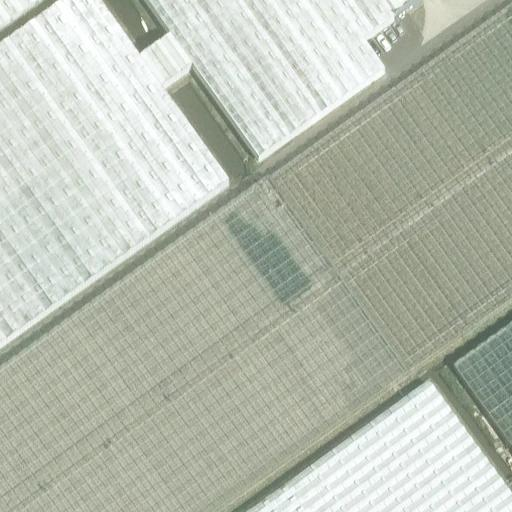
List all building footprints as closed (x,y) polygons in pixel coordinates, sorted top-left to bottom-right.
[(160,92),(176,81),(155,54),(140,65),(94,0),(80,0),(0,55),(0,350),(228,187),(160,92)] [(0,0),(0,33),(45,0),(0,0)] [(141,0),(171,43),(155,54),(176,81),(191,71),(257,163),(414,53),(394,23),(426,0),(141,0)] [(511,7),(271,180),(268,180),(121,286),(0,373),(0,511),(220,511),(342,424),(511,302),(511,7)] [(511,328),(454,371),(511,451),(511,328)] [(511,511),(511,501),(429,387),(255,511),(511,511)]
